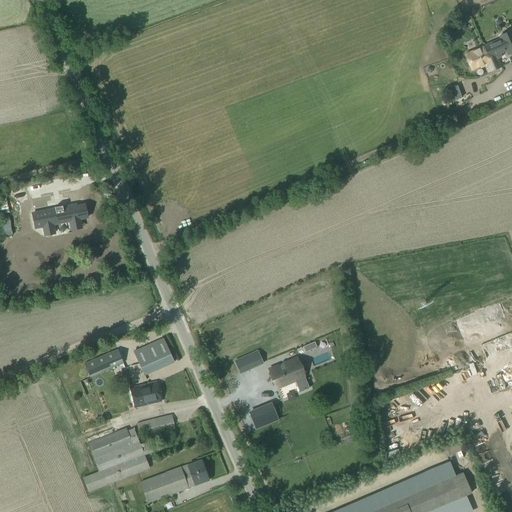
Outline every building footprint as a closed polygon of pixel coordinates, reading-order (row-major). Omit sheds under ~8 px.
[(511,62),(511,39),(503,44),(504,44),(497,47),(495,41),(464,55),(471,71),(484,65),(488,73),(502,67),(499,59),(502,58),(499,51),(505,48),(511,63),(511,62)] [(70,206),(61,208),(64,223),(86,218),(83,205),(70,208),(70,206)] [(40,209),(36,209),(36,219),(50,219),(50,221),(54,221),(54,207),(40,206),(40,209)] [(34,239),(46,238),(46,227),(34,228),(34,239)] [(162,338),(132,352),(143,376),(173,363),(162,338)] [(316,348),(314,342),(302,347),(304,353),(316,348)] [(255,348),(231,356),(234,366),(258,359),(255,348)] [(116,350),(74,368),(80,382),(122,364),(116,350)] [(292,360),(264,371),(272,390),(291,382),(296,393),(304,389),(292,360)] [(456,373),(460,380),(464,377),(460,371),(456,373)] [(155,383),(129,389),(134,408),(160,402),(155,383)] [(277,420),(271,404),(270,404),(271,406),(257,411),(257,410),(249,413),(255,429),(277,420)] [(114,415),(104,419),(108,428),(118,425),(114,415)] [(171,415),(136,424),(138,434),(173,425),(171,415)] [(192,415),(185,417),(189,428),(196,425),(192,415)] [(99,473),(83,479),(89,493),(149,469),(144,457),(141,449),(133,430),(89,447),(99,473)] [(455,432),(437,437),(441,449),(458,443),(455,432)] [(149,446),(141,449),(144,457),(151,453),(149,446)] [(140,483),(148,503),(194,486),(208,481),(200,460),(140,483)] [(448,479),(371,511),(428,511),(472,493),(464,473),(448,479)]
